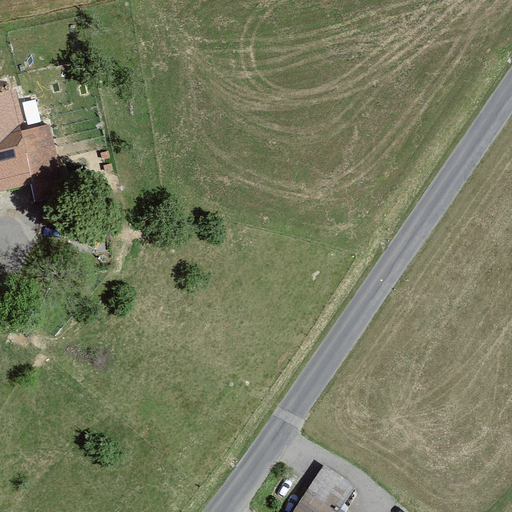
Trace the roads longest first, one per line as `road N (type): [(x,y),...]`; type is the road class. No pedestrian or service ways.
road 1 (tertiary): [(222,511),(511,92)]
road 2 (unknown): [(278,432),(384,504)]
